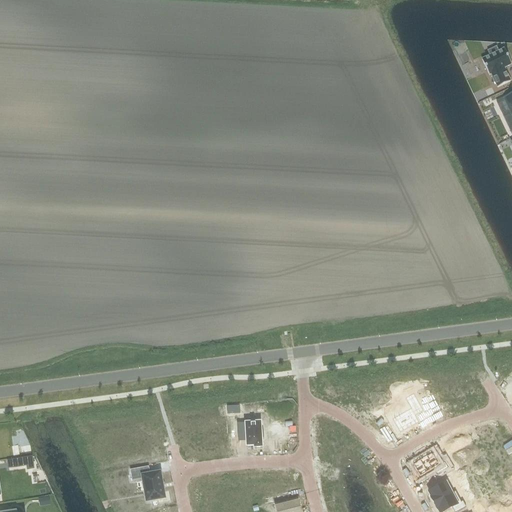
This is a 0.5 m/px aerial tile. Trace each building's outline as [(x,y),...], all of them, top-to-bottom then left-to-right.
[(490,56),(482,60),(489,76),(491,75),(498,88),(511,82),(504,69),(511,65),(504,49),(498,52),(496,48),(488,52),(490,56)] [(509,114),(502,117),(511,136),(511,135),(511,94),(502,99),(509,114)] [(464,384),(449,389),(456,409),(471,404),(466,390),(471,388),(468,377),(462,379),(464,384)] [(411,409),(392,419),(400,433),(407,429),(408,429),(412,427),(419,423),(415,416),(424,411),(414,394),(405,399),(411,409)] [(214,414),(221,413),(219,405),(212,406),(214,414)] [(151,421),(133,424),(138,450),(135,451),(137,460),(150,457),(149,449),(156,448),(154,438),(153,431),(151,421)] [(211,435),(193,438),(195,455),(219,451),(217,440),(226,438),(224,423),(209,425),(211,435)] [(261,423),(238,424),(238,431),(246,431),(247,447),(255,446),(255,448),(262,448),(262,438),(264,438),(263,431),(261,431),(261,423)] [(486,433),(476,439),(479,445),(481,443),(487,454),(508,442),(502,432),(489,439),(486,433)] [(511,449),(508,442),(487,454),(494,465),(491,466),(494,472),(505,466),(502,460),(511,454),(511,449)] [(416,464),(413,467),(420,478),(429,473),(434,471),(434,470),(438,475),(448,469),(445,463),(439,466),(432,455),(428,457),(416,464)] [(34,469),(32,459),(8,463),(9,468),(27,466),(28,470),(34,469)] [(163,485),(162,483),(160,473),(150,475),(149,467),(130,471),(132,482),(143,480),(147,502),(165,499),(163,490),(163,488),(162,485),(163,485)] [(507,469),(496,475),(499,480),(502,479),(507,490),(511,487),(511,473),(510,475),(507,469)] [(291,474),(268,479),(270,491),(266,492),(268,500),(280,497),(279,492),(294,488),(291,474)] [(441,487),(429,493),(431,498),(434,504),(452,495),(446,484),(452,481),(449,475),(438,481),(441,487)] [(219,483),(195,489),(199,503),(217,498),(218,504),(224,502),(219,483)] [(452,495),(434,504),(437,510),(438,510),(438,511),(445,511),(452,509),(454,511),(458,511),(466,508),(463,502),(461,503),(456,493),(452,495)] [(276,511),(301,511),(299,502),(275,507),(276,511)]
